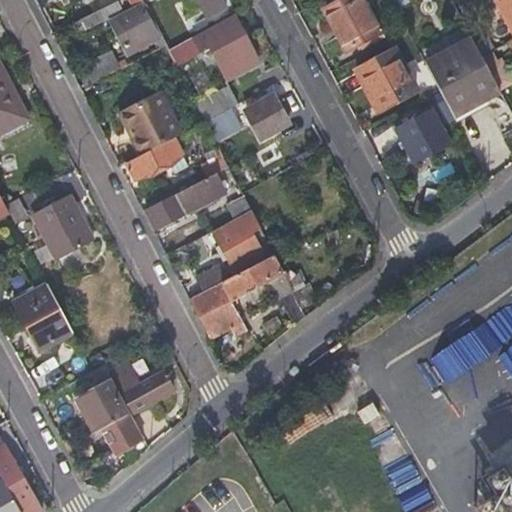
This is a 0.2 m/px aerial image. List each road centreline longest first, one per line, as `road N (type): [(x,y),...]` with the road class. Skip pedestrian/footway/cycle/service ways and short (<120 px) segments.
road 1 (residential): [(11,0),(223,413)]
road 2 (residential): [(270,0),(412,260)]
road 3 (residential): [(223,413),(412,260)]
road 4 (residential): [(78,511),(0,366)]
road 5 (residential): [(100,511),(223,413)]
road 6 (residential): [(412,260),(511,189)]
